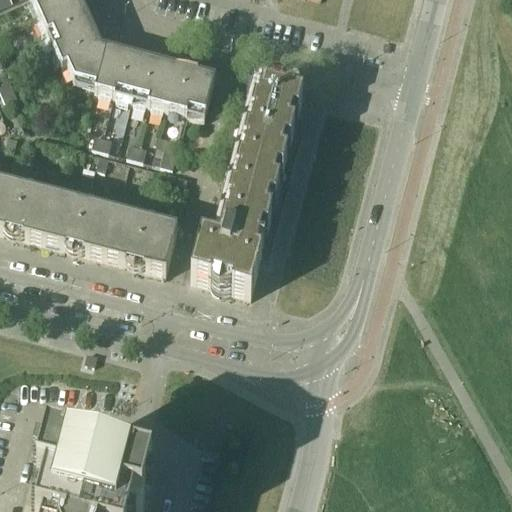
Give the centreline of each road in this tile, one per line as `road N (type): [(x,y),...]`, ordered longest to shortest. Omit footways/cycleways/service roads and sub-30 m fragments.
road 1 (residential): [(411,91),(146,20),(124,0)]
road 2 (tertiary): [(366,270),(411,91)]
road 3 (residential): [(168,318),(0,274)]
road 4 (residential): [(0,308),(157,350)]
road 5 (residential): [(157,350),(271,378),(313,373)]
road 6 (unclassified): [(301,511),(316,440),(313,373)]
road 7 (residential): [(303,339),(256,340),(168,318)]
road 8 (tertiary): [(313,373),(346,350),(366,270)]
